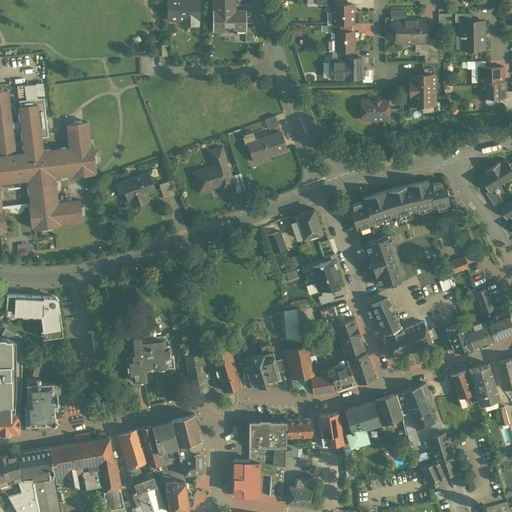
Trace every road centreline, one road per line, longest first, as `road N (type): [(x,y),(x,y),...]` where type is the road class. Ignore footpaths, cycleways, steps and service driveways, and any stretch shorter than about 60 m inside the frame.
road 1 (secondary): [(0,274),(49,277),(114,266),(320,190)]
road 2 (residential): [(0,442),(185,407),(219,409)]
road 3 (residential): [(320,190),(389,382)]
road 4 (residential): [(219,409),(340,398),(389,382)]
road 5 (residential): [(142,70),(281,69)]
road 6 (secondary): [(327,188),(454,153)]
road 7 (residential): [(389,382),(511,341)]
road 8 (residential): [(327,188),(281,69)]
road 9 (residential): [(511,263),(466,195),(454,153)]
